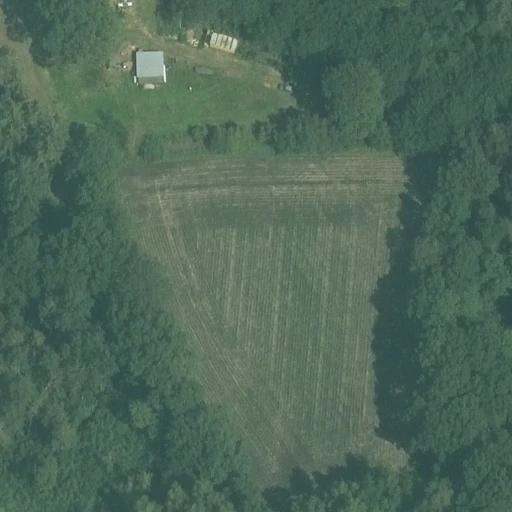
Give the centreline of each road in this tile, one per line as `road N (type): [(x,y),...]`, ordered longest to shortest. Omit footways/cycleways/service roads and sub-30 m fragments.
road 1 (track): [(20,0),(104,289),(212,511)]
road 2 (track): [(511,52),(348,0)]
